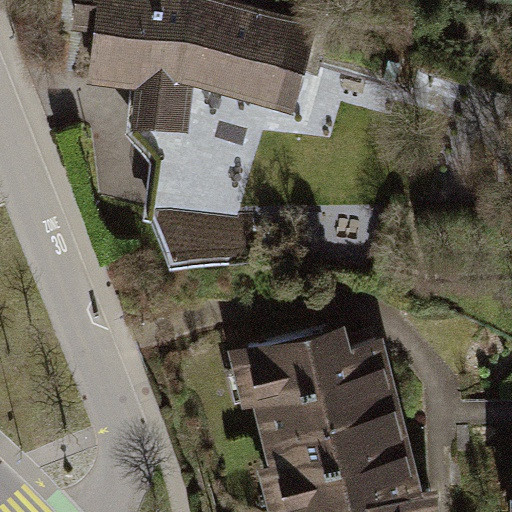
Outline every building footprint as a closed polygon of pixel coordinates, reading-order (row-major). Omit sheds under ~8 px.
[(79,0),(77,20),(100,23),(94,71),(142,78),(137,119),(176,123),(181,73),(292,104),(302,68),(315,25),(298,20),(242,4),(227,0),(79,0)] [(301,8),(298,20),(315,25),(302,68),(318,73),(323,56),(317,54),(327,16),(301,8)] [(462,76),(470,52),(412,35),(328,13),(327,16),(317,54),(323,56),(413,82),(418,64),(462,76)] [(333,347),(349,343),(343,322),(327,326),(333,347)] [(418,511),(418,498),(416,490),(377,336),(349,343),(333,347),(327,326),(326,324),(249,343),(252,353),(263,395),(280,462),(282,469),(286,468),(295,502),(296,508),(306,508),(305,511),(418,511)] [(263,395),(252,353),(237,356),(248,399),(263,395)] [(276,508),(295,502),(286,468),(282,469),(280,462),(265,465),(276,508)] [(418,511),(432,511),(431,490),(416,490),(418,498),(418,511)]
